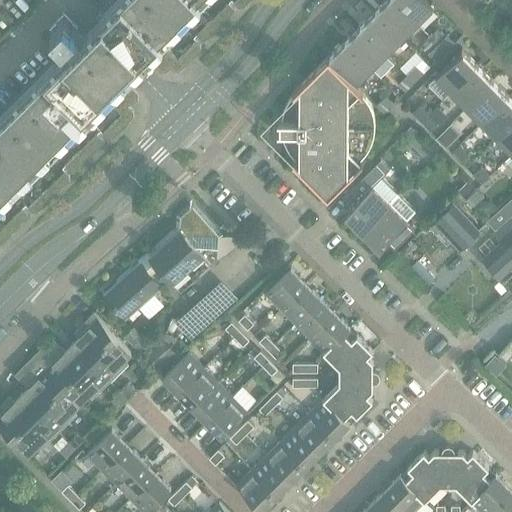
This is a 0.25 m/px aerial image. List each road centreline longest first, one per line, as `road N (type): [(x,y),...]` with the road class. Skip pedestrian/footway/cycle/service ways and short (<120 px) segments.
road 1 (residential): [(448,388),(189,127)]
road 2 (tertiary): [(175,114),(77,211),(26,241),(0,268)]
road 3 (residential): [(0,363),(69,278),(118,234),(125,193)]
road 4 (residential): [(323,511),(448,388)]
road 5 (tertiary): [(189,127),(300,0)]
road 6 (tertiary): [(0,299),(125,193)]
road 7 (residential): [(247,511),(134,396)]
road 8 (residential): [(175,114),(63,0)]
road 9 (tertiary): [(274,0),(175,114)]
